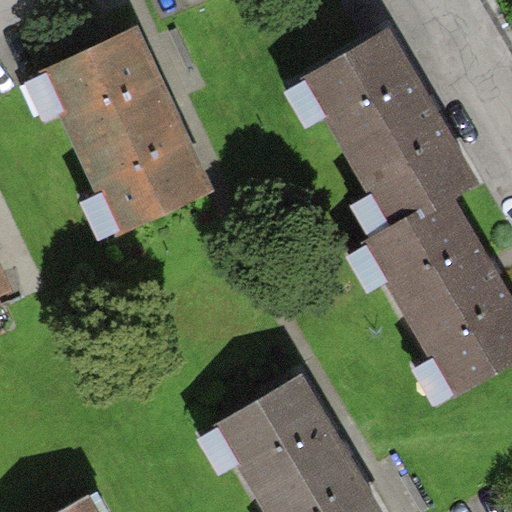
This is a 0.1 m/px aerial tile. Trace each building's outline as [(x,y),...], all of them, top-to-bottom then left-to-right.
[(126,18),(42,59),(118,214),(202,173),(126,18)] [(381,21),(300,66),(386,218),(445,185),(467,173),(381,21)] [(386,218),(361,232),(446,383),(511,345),(511,303),(445,185),(386,218)] [(380,511),(294,364),(214,410),(273,511),(380,511)] [(93,511),(77,481),(18,511),(93,511)]
